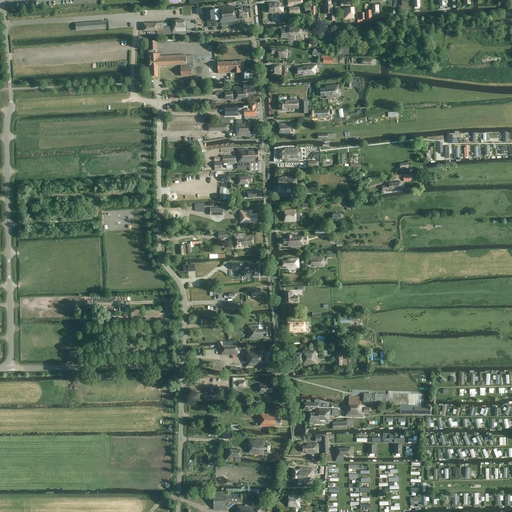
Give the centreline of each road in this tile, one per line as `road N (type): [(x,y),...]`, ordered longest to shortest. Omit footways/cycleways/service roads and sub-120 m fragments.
road 1 (unclassified): [(8,364),(11,103),(2,7)]
road 2 (unclassified): [(182,365),(183,292),(158,248),(158,103)]
road 3 (unclassified): [(8,364),(182,365)]
road 4 (unclassified): [(177,511),(182,365)]
road 5 (track): [(132,193),(36,197),(29,225)]
